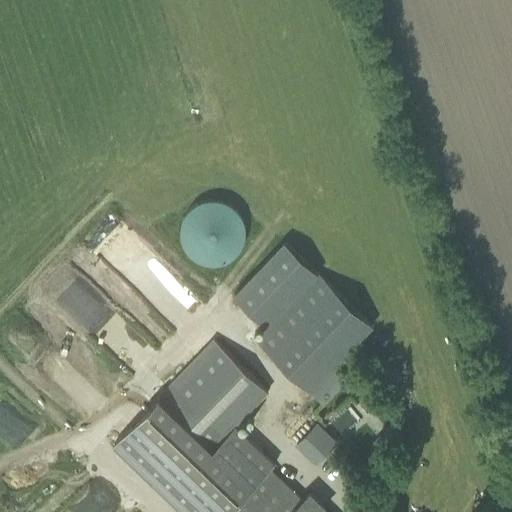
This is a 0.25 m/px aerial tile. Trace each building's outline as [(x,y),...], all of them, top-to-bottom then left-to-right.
[(218,199),(211,199),(204,200),(197,203),(191,207),(186,212),(182,218),(181,225),(180,232),(181,238),(183,244),(186,250),(190,255),(195,259),(202,262),(208,264),(216,264),(223,263),(229,260),(235,256),(240,251),(244,245),(246,238),(246,232),(245,225),(243,219),(240,213),(236,208),(231,204),(224,201),(218,199)] [(208,312),(116,239),(97,262),(190,335),(208,312)] [(267,327),(256,338),(324,403),(346,380),(333,368),(353,347),(330,325),(350,303),(284,240),(233,294),(267,327)] [(169,493),(188,511),(320,511),(326,507),(310,492),(303,499),(265,463),(270,457),(236,425),(268,391),(213,339),(118,438),(160,479),(169,493)] [(316,464),(337,443),(316,423),(295,443),(316,464)] [(393,424),(373,444),(386,456),(405,436),(393,424)] [(74,511),(88,499),(83,493),(63,511),(74,511)]
